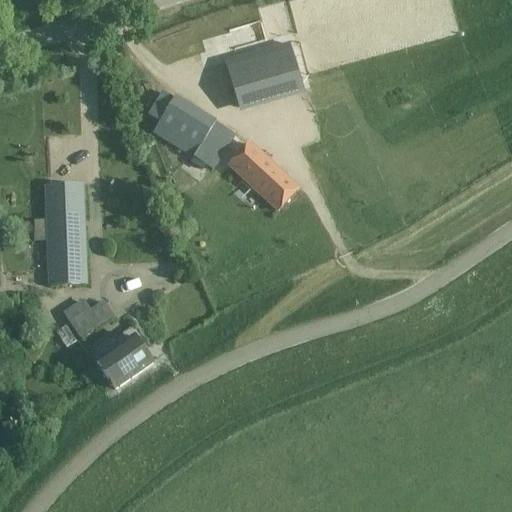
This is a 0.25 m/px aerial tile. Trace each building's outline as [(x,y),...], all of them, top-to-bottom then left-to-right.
[(306,97),(290,45),(224,64),(240,117),(306,97)] [(173,101),(161,94),(147,116),(159,124),(152,135),(213,172),(236,136),(175,98),(173,101)] [(298,191),(250,147),(230,168),(277,212),(298,191)] [(84,186),(44,187),(47,288),(87,286),(84,186)] [(45,221),(34,220),(33,242),(44,243),(45,221)] [(91,311),(84,301),(64,315),(81,341),(115,319),(104,302),(91,311)] [(96,365),(104,377),(115,392),(153,365),(134,338),(96,365)]
